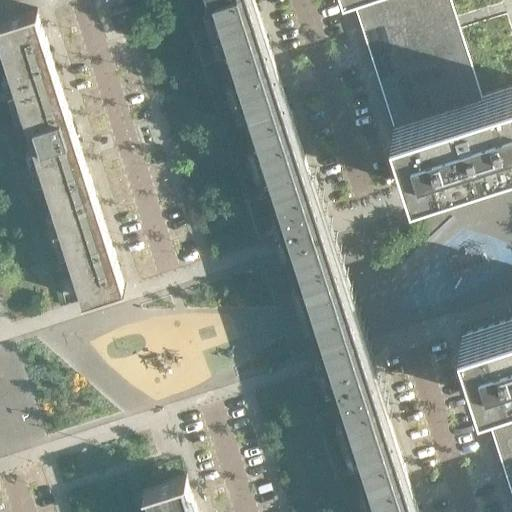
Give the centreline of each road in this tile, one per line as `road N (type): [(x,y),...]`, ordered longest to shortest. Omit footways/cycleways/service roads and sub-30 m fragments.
road 1 (residential): [(168,267),(80,0)]
road 2 (residential): [(367,198),(302,0)]
road 3 (residential): [(467,511),(417,350)]
